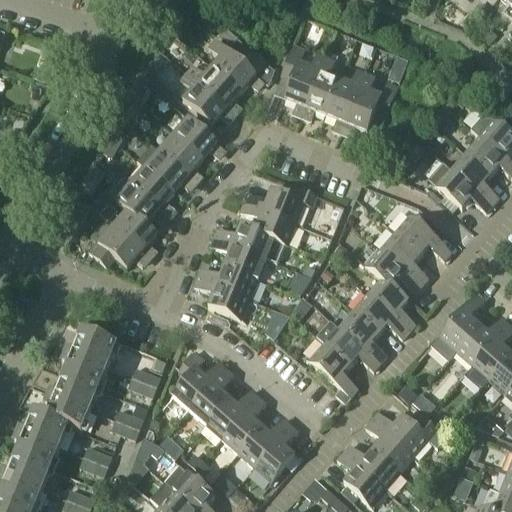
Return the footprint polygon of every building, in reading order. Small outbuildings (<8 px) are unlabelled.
[(511,0),(499,0),(498,1),(509,10),(503,17),(511,24),(511,0)] [(480,7),(464,26),(470,32),(477,24),(479,25),(488,14),(480,7)] [(255,81),(266,69),(245,51),(234,63),(214,45),(206,54),(218,64),(211,72),(239,97),(247,88),(254,94),(261,86),(255,81)] [(301,121),(326,63),(317,59),(311,73),(299,69),(305,55),(293,50),(280,81),(292,86),(285,104),(296,108),(293,117),(301,121)] [(326,63),(301,121),(311,124),(314,116),(324,120),(340,85),(329,80),(335,67),(334,66),(337,60),(329,57),(326,63)] [(239,97),(211,72),(203,82),(191,72),(185,78),(232,120),(238,112),(231,106),(239,97)] [(342,137),(366,79),(357,75),(351,89),(340,85),(324,120),(336,125),(333,133),(342,137)] [(232,120),(185,78),(178,87),(189,97),(181,106),(210,131),(219,121),(225,127),(232,120)] [(386,123),(398,92),(387,87),(381,102),(369,97),(375,83),(366,79),(342,137),(351,140),(354,132),(367,137),(374,118),(386,123)] [(139,112),(146,100),(137,95),(130,107),(139,112)] [(132,124),(139,112),(130,107),(123,120),(132,124)] [(435,116),(427,125),(438,135),(446,126),(435,116)] [(485,118),(471,135),(478,141),(511,171),(511,158),(511,157),(511,156),(511,141),(493,125),(485,118)] [(222,155),(187,124),(172,141),(201,166),(209,157),(215,163),(222,155)] [(6,133),(2,147),(15,151),(20,137),(6,133)] [(117,151),(124,139),(115,134),(108,146),(117,151)] [(201,166),(172,141),(157,157),(193,188),(200,181),(193,175),(201,166)] [(511,171),(478,141),(464,158),(491,182),(499,172),(511,183),(511,171)] [(110,163),(117,151),(108,146),(102,158),(110,163)] [(410,151),(403,159),(406,161),(408,162),(418,150),(414,147),(410,151)] [(151,151),(136,168),(143,174),(172,199),(180,190),(187,196),(193,188),(157,157),(151,151)] [(483,191),(491,182),(464,158),(450,174),(492,211),(498,204),(483,191)] [(492,211),(450,174),(442,168),(427,185),(461,215),(470,205),(485,219),(492,211)] [(96,189),(103,177),(94,172),(87,184),(96,189)] [(172,199),(143,174),(129,189),(164,221),(171,213),(165,207),(172,199)] [(89,201),(96,189),(87,184),(81,197),(89,201)] [(164,221),(129,189),(114,206),(125,216),(126,215),(144,231),(145,230),(152,222),(158,228),(164,221)] [(295,230),(304,209),(312,212),(316,201),(294,192),(290,204),(271,196),(266,208),(247,201),(244,209),(295,230)] [(74,237),(88,212),(76,205),(62,230),(74,237)] [(295,230),(244,209),(240,218),(259,225),(255,236),(254,236),(274,244),(273,245),(284,249),(287,250),(295,230)] [(156,240),(145,230),(144,231),(126,215),(125,216),(111,232),(147,263),(154,256),(147,249),(156,240)] [(450,259),(408,222),(394,239),(420,262),(427,253),(443,267),(450,259)] [(147,263),(111,232),(104,225),(90,241),(96,246),(87,256),(106,273),(114,264),(126,274),(134,264),(141,270),(147,263)] [(284,249),(273,245),(274,244),(254,236),(255,236),(241,230),(236,242),(217,234),(213,243),(265,264),(266,264),(276,268),(284,249)] [(412,271),(420,262),(394,239),(380,255),(421,292),(427,285),(412,271)] [(265,264),(213,243),(210,252),(229,260),(224,271),(257,285),(265,264)] [(341,248),(335,256),(342,261),(348,254),(341,248)] [(421,292),(380,255),(364,273),(379,286),(380,285),(391,295),(392,294),(399,286),(414,299),(421,292)] [(249,304),(257,285),(224,271),(220,282),(200,275),(197,283),(249,304)] [(306,271),(302,278),(312,283),(315,275),(306,271)] [(240,326),(249,304),(197,283),(193,292),(212,300),(208,312),(240,326)] [(399,317),(407,307),(392,294),(391,295),(380,285),(379,286),(366,300),(409,337),(414,330),(399,317)] [(293,287),(289,297),(299,301),(305,292),(293,287)] [(311,297),(306,304),(315,312),(321,305),(311,297)] [(409,337),(366,300),(352,316),(378,340),(386,331),(402,345),(409,337)] [(455,358),(479,331),(469,323),(483,308),(476,301),(438,343),(439,343),(431,352),(448,367),(455,358)] [(370,349),(378,340),(352,316),(338,333),(380,370),(386,363),(370,349)] [(280,317),(273,328),(282,333),(288,322),(280,317)] [(472,372),(509,330),(501,324),(488,339),(479,331),(455,358),(472,372)] [(380,370),(338,333),(330,326),(316,343),(323,349),(350,373),(358,363),(373,377),(380,370)] [(480,395),(488,387),(511,360),(502,352),(511,340),(511,333),(509,330),(472,372),(464,381),(480,395)] [(99,395),(117,352),(82,337),(75,353),(67,350),(61,365),(69,368),(64,380),(99,395)] [(342,381),(350,373),(323,349),(308,366),(350,403),(357,395),(342,381)] [(189,416),(226,374),(219,368),(205,383),(195,375),(203,366),(195,358),(179,376),(187,384),(172,401),(189,416)] [(504,401),(511,391),(511,361),(511,360),(488,387),(504,401)] [(160,383),(135,373),(131,383),(156,393),(160,383)] [(228,404),(219,396),(233,380),(226,374),(189,416),(205,431),(228,404)] [(82,438),(99,395),(64,380),(58,395),(50,392),(44,408),(51,411),(47,422),(46,423),(68,432),(82,438)] [(152,403),(156,393),(131,383),(127,393),(152,403)] [(221,445),(258,403),(251,397),(237,412),(228,404),(205,431),(221,445)] [(260,432),(252,425),(265,409),(258,403),(221,445),(237,459),(260,432)] [(142,426),(118,416),(114,426),(139,436),(142,426)] [(51,475),(68,432),(46,423),(47,422),(34,417),(27,434),(19,431),(13,446),(20,449),(16,460),(51,475)] [(445,445),(416,419),(408,428),(402,423),(393,433),(377,420),(371,426),(413,462),(427,447),(437,455),(445,445)] [(135,446),(139,436),(114,426),(110,436),(135,446)] [(253,474),(290,431),(283,426),(270,441),(260,432),(237,459),(253,474)] [(413,462),(371,426),(365,433),(381,447),(372,456),(399,479),(413,462)] [(294,462),(285,452),(297,438),(290,431),(253,474),(270,489),(294,462)] [(166,442),(158,451),(169,461),(177,451),(166,442)] [(399,479),(372,456),(364,466),(349,452),(343,459),(385,495),(399,479)] [(111,463),(87,453),(83,463),(107,473),(111,463)] [(194,459),(186,468),(194,475),(202,467),(194,459)] [(369,511),(385,495),(343,459),(336,466),(352,480),(344,490),(369,511)] [(0,503),(21,511),(35,511),(51,475),(16,460),(9,476),(2,473),(0,476),(0,490),(3,492),(0,499),(0,503)] [(103,483),(107,473),(83,463),(78,474),(103,483)] [(202,467),(194,475),(203,483),(210,474),(202,467)] [(164,488),(173,496),(191,511),(205,511),(214,502),(179,471),(164,488)] [(440,475),(438,481),(450,486),(455,474),(448,472),(440,475)] [(511,480),(507,479),(499,499),(511,504),(511,480)] [(114,487),(106,496),(113,502),(121,493),(114,487)] [(164,488),(149,504),(157,511),(191,511),(173,496),(164,488)] [(236,493),(227,502),(236,511),(241,506),(241,498),(236,493)] [(419,495),(411,506),(418,511),(425,511),(431,505),(419,495)] [(511,511),(511,504),(499,499),(490,495),(483,511),(511,511)] [(91,511),(94,506),(69,496),(65,506),(80,511),(91,511)] [(331,511),(337,505),(327,496),(321,503),(330,511),(331,511)] [(0,511),(21,511),(0,503),(0,511)]
